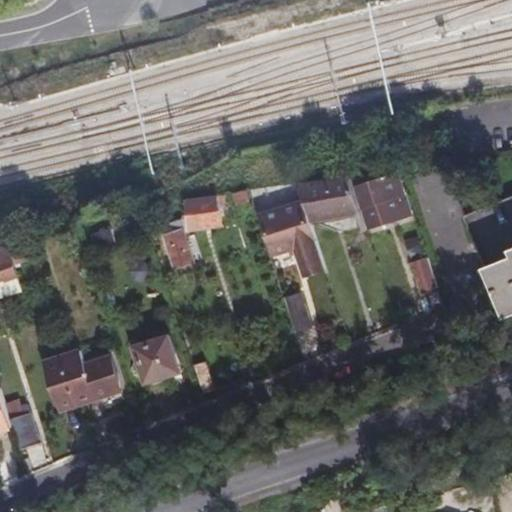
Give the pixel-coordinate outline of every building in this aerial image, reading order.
[(364,226),(405,213),(393,175),(352,188),(364,226)] [(347,179),(296,186),(306,220),(356,211),(347,179)] [(246,203),(243,191),(228,195),(231,207),(246,203)] [(219,215),(216,196),(182,201),(185,217),(182,217),(184,231),(203,229),(202,223),(208,222),(208,217),(219,215)] [(511,197),(461,218),(501,319),(511,314),(511,197)] [(301,279),(317,274),(296,208),(260,219),(272,258),(293,251),(301,279)] [(171,269),(189,263),(179,230),(160,236),(171,269)] [(112,248),(107,231),(86,237),(91,254),(112,248)] [(31,253),(27,238),(4,244),(5,248),(9,260),(31,253)] [(5,248),(0,249),(0,278),(13,275),(9,260),(5,248)] [(429,286),(422,262),(406,267),(414,291),(429,286)] [(0,295),(18,290),(13,275),(0,278),(0,295)] [(298,352),(315,347),(300,299),(284,304),(298,352)] [(284,368),(296,364),(286,333),(264,339),(269,355),(279,352),(284,368)] [(144,383),(178,372),(167,339),(133,350),(144,383)] [(40,363),(55,414),(117,395),(107,362),(80,370),(75,353),(40,363)] [(6,427),(13,450),(31,445),(22,415),(3,420),(6,427)]
